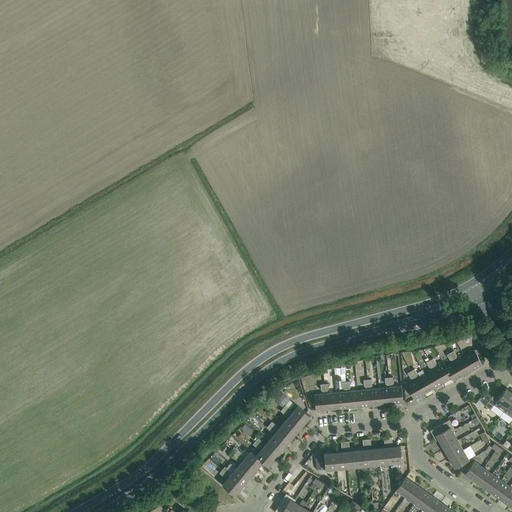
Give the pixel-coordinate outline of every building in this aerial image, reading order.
[(483,363),(479,356),(482,354),(478,347),(475,349),(465,354),(473,369),(483,363)] [(473,369),(465,354),(455,360),(464,374),(473,369)] [(464,374),(455,360),(446,365),(452,376),(452,377),(453,380),(464,374)] [(446,365),(445,362),(435,368),(443,382),(452,377),(452,376),(446,365)] [(443,382),(435,368),(425,373),(433,387),(443,382)] [(433,387),(425,373),(416,379),(424,393),(433,387)] [(424,393),(416,379),(406,384),(414,398),(424,393)] [(403,402),(401,385),(390,387),(392,403),(403,402)] [(392,403),(390,387),(379,388),(381,404),(392,403)] [(381,404),(379,388),(369,389),(370,405),(381,404)] [(488,393),(478,399),(485,406),(490,409),(494,404),(504,411),(511,399),(511,392),(506,388),(497,399),(492,396),(488,393)] [(370,405),(369,389),(358,390),(359,406),(370,405)] [(359,406),(358,390),(347,391),(348,407),(359,406)] [(348,407),(347,391),(336,392),(338,408),(348,407)] [(338,408),(336,392),(325,393),(327,409),(338,408)] [(327,409),(325,393),(314,394),(316,410),(327,409)] [(311,415),(306,412),(298,405),(291,413),(304,424),(311,415)] [(304,424),(291,413),(284,422),(297,432),(304,424)] [(453,430),(455,429),(449,419),(431,430),(436,440),(439,439),(438,438),(453,430)] [(297,432),(284,422),(277,430),(290,441),(297,432)] [(290,441),(277,430),(270,438),(283,449),(290,441)] [(444,447),(458,439),(453,430),(438,438),(439,439),(444,447)] [(283,449),(270,438),(263,447),(276,457),(283,449)] [(463,449),(458,439),(444,447),(449,457),(463,449)] [(400,445),(389,447),(391,463),(402,461),(400,445)] [(276,457),(263,447),(256,455),(263,461),(268,466),(276,457)] [(391,463),(389,447),(378,448),(380,464),(391,463)] [(380,464),(378,448),(367,449),(369,465),(380,464)] [(369,465),(367,449),(356,450),(358,466),(369,465)] [(469,459),(463,449),(449,457),(455,467),(469,459)] [(256,455),(251,450),(244,459),(256,469),(263,461),(256,455)] [(358,466),(356,450),(346,451),(347,467),(358,466)] [(347,467),(346,451),(335,452),(336,468),(347,467)] [(336,468),(335,452),(324,453),(325,461),(321,462),(322,470),(325,469),(336,468)] [(256,469),(244,459),(237,467),(249,478),(256,469)] [(473,480),(483,467),(474,461),(464,474),(473,480)] [(249,478),(237,467),(230,476),(242,486),(249,478)] [(482,486),(492,473),(483,467),(473,480),(482,486)] [(491,493),(500,480),(492,473),(482,486),(491,493)] [(242,486),(230,476),(222,484),(235,495),(242,486)] [(405,496),(414,483),(405,476),(396,490),(405,496)] [(500,499),(509,486),(500,480),(491,493),(500,499)] [(414,502),(423,489),(414,483),(405,496),(414,502)] [(509,505),(511,500),(511,487),(509,486),(500,499),(509,505)] [(423,509),(432,496),(423,489),(414,502),(423,509)] [(286,511),(294,501),(295,501),(296,499),(286,493),(274,511),(275,511),(286,511)] [(427,511),(433,511),(441,502),(432,496),(423,509),(427,511)] [(299,511),(303,506),(295,501),(294,501),(286,511),(299,511)] [(447,511),(450,508),(441,502),(433,511),(447,511)]
